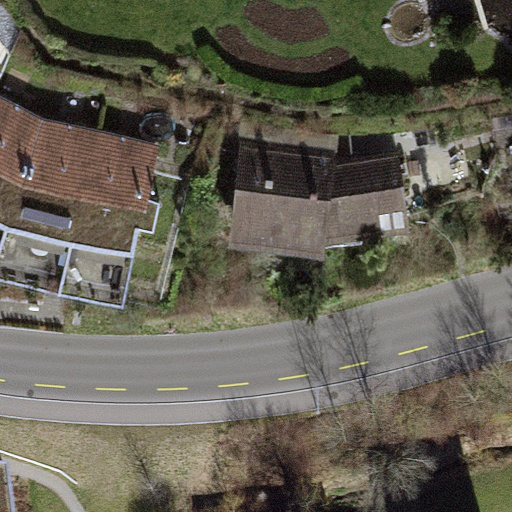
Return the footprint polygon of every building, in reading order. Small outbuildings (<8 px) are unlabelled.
[(43,115),(0,93),(0,205),(2,207),(43,115)] [(100,129),(43,115),(2,207),(69,224),(100,129)] [(160,143),(100,129),(69,224),(132,238),(137,214),(152,218),(156,193),(143,190),(160,143)] [(334,144),(238,135),(225,233),(323,246),(322,234),(408,216),(400,147),(334,155),(334,144)] [(0,511),(10,511),(7,479),(0,479),(0,511)]
